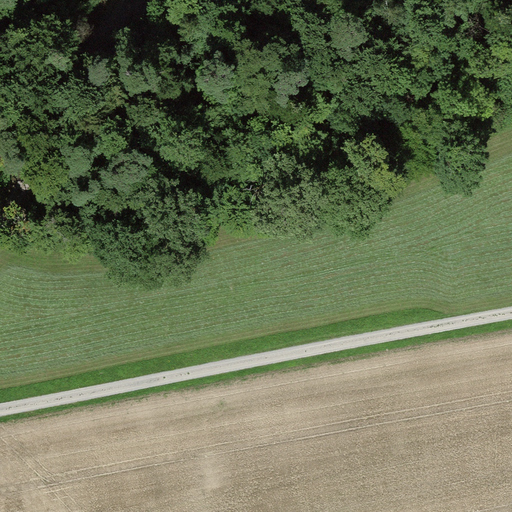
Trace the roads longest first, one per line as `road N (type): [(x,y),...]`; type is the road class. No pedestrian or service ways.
road 1 (track): [(0,413),(511,315)]
road 2 (track): [(0,207),(26,147),(122,0)]
